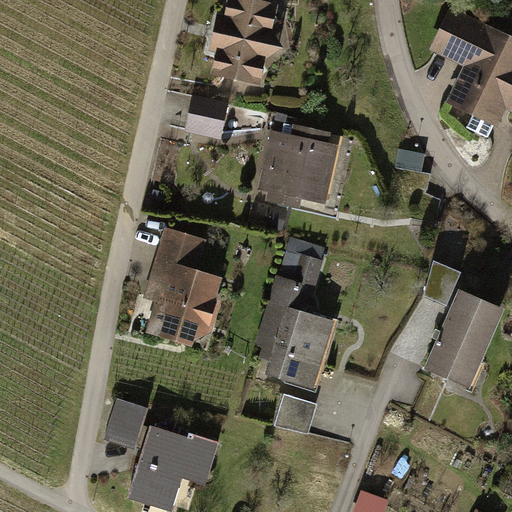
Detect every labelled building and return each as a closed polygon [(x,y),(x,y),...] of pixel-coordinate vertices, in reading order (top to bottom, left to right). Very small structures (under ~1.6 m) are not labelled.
[(233,0),(215,76),(276,87),(293,19),(279,0),(233,0)] [(511,34),(455,9),(434,55),(471,71),(456,104),(508,128),(511,118),(511,34)] [(240,106),(199,100),(193,135),(234,142),(240,106)] [(351,149),(276,134),(264,193),(338,208),(351,149)] [(215,244),(171,232),(143,330),(218,352),(239,281),(207,272),(215,244)] [(470,276),(442,264),(429,295),(457,307),(470,276)] [(312,285),(282,276),(260,347),(279,353),(272,375),(325,391),(346,322),(304,309),(312,285)] [(511,322),(511,310),(470,293),(436,370),(482,391),(511,322)] [(319,405),(287,395),(278,425),(310,435),(319,405)] [(158,411),(120,400),(108,441),(146,452),(158,411)] [(227,445),(161,426),(140,497),(182,509),(191,478),(216,485),(227,445)] [(419,497),(442,510),(454,491),(430,478),(419,497)] [(363,490),(354,511),(386,511),(391,500),(363,490)]
